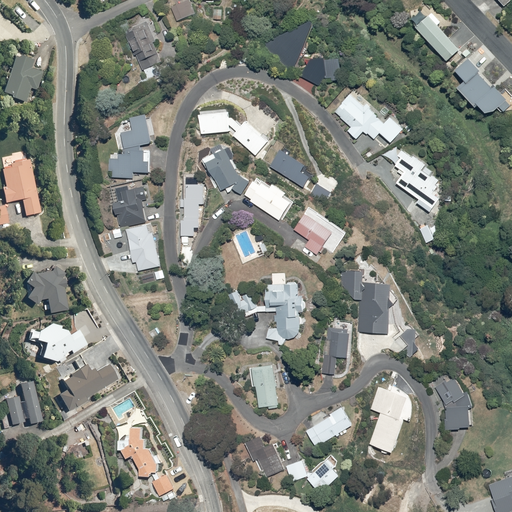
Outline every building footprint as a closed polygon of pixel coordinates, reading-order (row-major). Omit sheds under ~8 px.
[(192,0),(173,8),(180,22),(198,14),(192,0)] [(224,9),(215,9),(215,19),(224,19),(224,9)] [(435,14),(431,17),(425,12),(416,20),(422,26),(420,28),(453,64),(465,52),(441,27),(445,24),(435,14)] [(164,16),(130,30),(127,31),(143,70),(136,73),(141,86),(165,77),(164,73),(178,67),(166,36),(171,34),(164,16)] [(287,36),(265,45),(295,71),(322,22),(318,24),(316,21),(286,34),(287,36)] [(20,49),(5,92),(28,101),(33,88),(39,89),(44,73),(34,70),(39,55),(20,49)] [(484,71),(471,58),(459,70),(469,81),(462,88),(480,107),(482,105),(492,115),(509,98),(496,86),(495,88),(481,74),(484,71)] [(347,60),(312,61),(302,77),(321,89),(326,81),(349,80),(347,60)] [(370,103),(371,102),(356,88),(336,112),(352,126),(349,130),(359,139),(366,131),(376,140),(382,133),(392,142),(405,127),(394,117),(388,124),(386,122),(388,119),(370,103)] [(230,116),(230,113),(202,115),(203,135),(231,133),(231,127),(238,133),(234,137),(256,158),(269,143),(247,123),(244,127),(230,116)] [(131,182),(143,181),(142,173),(153,172),(152,151),(143,151),(143,145),(155,142),(147,115),(132,119),(136,131),(125,133),(126,155),(112,155),(113,172),(115,172),(115,178),(131,178),(131,182)] [(404,175),(398,183),(422,200),(419,203),(434,213),(444,200),(437,196),(443,188),(440,186),(444,181),(435,175),(437,173),(428,167),(430,165),(417,156),(415,158),(398,145),(395,150),(391,148),(387,155),(399,163),(397,166),(401,168),(398,172),(404,175)] [(285,147),(273,167),(303,185),(301,187),(308,192),(311,188),(309,187),(316,175),(308,170),(310,167),(291,155),(293,152),(285,147)] [(222,159),(212,164),(224,192),(230,189),(232,193),(237,190),(244,196),(254,183),(244,175),(231,149),(220,155),(222,159)] [(33,159),(27,160),(25,150),(13,152),(13,155),(3,157),(5,169),(4,169),(7,187),(5,187),(7,203),(23,201),(26,217),(41,215),(33,159)] [(254,200),(253,202),(283,223),(298,202),(289,196),(291,194),(277,185),(276,187),(261,177),(248,196),(254,200)] [(140,191),(132,192),(132,187),(115,189),(117,207),(119,206),(122,226),(149,223),(145,200),(142,201),(140,191)] [(1,202),(0,201),(0,226),(12,224),(8,206),(2,207),(1,202)] [(313,207),(297,230),(312,241),(307,247),(308,248),(304,254),(310,259),(315,252),(319,255),(325,247),(335,254),(350,234),(313,207)] [(155,224),(130,228),(136,264),(140,263),(141,271),(162,268),(155,224)] [(430,224),(421,228),(428,244),(438,239),(430,224)] [(113,229),(114,231),(106,233),(107,239),(123,236),(122,232),(121,228),(113,229)] [(53,273),(33,274),(28,284),(35,289),(28,298),(38,307),(42,301),(49,301),(50,313),(69,312),(65,267),(53,268),(53,273)] [(369,272),(345,271),(344,284),(359,301),(363,301),(362,333),(392,334),(394,299),(396,299),(396,286),(368,284),(369,272)] [(268,306),(268,312),(268,313),(279,313),(279,315),(276,315),(276,322),(279,322),(280,328),(271,327),(269,340),(281,341),(281,345),(287,345),(288,339),(302,339),(302,331),(304,331),(303,313),(308,313),(307,301),(306,301),(305,296),(302,296),(302,285),(299,285),(299,282),(290,282),(290,284),(287,284),(287,272),(273,272),(273,283),(268,284),(268,306)] [(268,312),(268,306),(259,306),(253,292),(242,297),(240,291),(232,294),(243,322),(248,320),(247,317),(261,312),(268,312)] [(40,332),(33,331),(31,340),(47,345),(44,359),(62,364),(67,360),(67,355),(72,351),(75,355),(90,345),(81,330),(72,335),(73,330),(53,323),(40,332)] [(417,365),(415,326),(391,349),(401,355),(405,351),(417,365)] [(350,358),(352,330),(330,329),(329,339),(327,339),(326,355),(329,355),(328,370),(336,371),(337,357),(350,358)] [(73,378),(65,383),(68,389),(59,394),(70,412),(121,382),(110,364),(97,373),(94,369),(91,371),(87,366),(72,375),(73,378)] [(277,365),(255,367),(257,387),(260,387),(262,409),(282,407),(277,365)] [(448,381),(438,388),(450,406),(450,419),(449,419),(449,429),(466,429),(466,426),(475,426),(475,395),(470,395),(459,379),(450,385),(448,381)] [(23,396),(7,400),(13,426),(30,422),(30,425),(45,421),(35,380),(20,384),(23,396)] [(380,385),(372,408),(381,411),(371,443),(395,451),(406,417),(412,419),(413,418),(414,417),(414,415),(415,413),(415,412),(415,410),(415,408),(415,407),(415,405),(414,404),(414,402),(413,401),(412,399),(411,398),(410,397),(411,395),(380,385)] [(310,430),(319,447),(357,427),(346,407),(333,414),(334,417),(310,430)] [(145,469),(145,476),(162,478),(163,460),(154,442),(154,428),(149,428),(149,412),(138,412),(138,420),(130,420),(130,425),(121,425),(121,442),(125,442),(125,452),(128,452),(131,459),(138,456),(145,469)] [(288,462),(278,442),(267,447),(262,437),(251,442),(258,456),(256,457),(264,475),(268,473),(269,476),(286,468),(284,464),(288,462)] [(311,474),(309,478),(325,495),(344,477),(337,470),(340,468),(330,457),(325,461),(324,460),(313,471),(314,472),(311,474)] [(309,478),(311,474),(305,458),(288,464),(296,484),(309,478)] [(177,490),(169,476),(154,485),(163,499),(177,490)] [(511,478),(510,479),(509,478),(491,485),(497,502),(495,503),(498,511),(507,511),(511,510),(511,478)]
